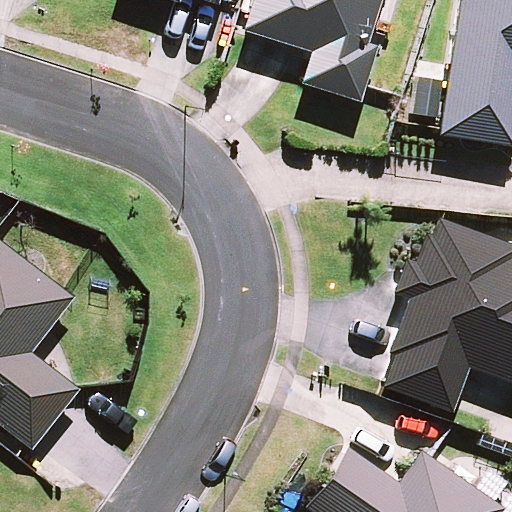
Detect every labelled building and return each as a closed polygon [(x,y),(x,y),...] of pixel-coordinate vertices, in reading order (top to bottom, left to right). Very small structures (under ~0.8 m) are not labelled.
[(251,0),(242,30),(311,52),(301,84),(356,102),(373,49),(362,46),(376,0),(251,0)] [(511,0),(458,0),(438,135),(510,146),(511,135),(511,0)] [(430,233),(421,230),(413,255),(404,252),(389,295),(406,301),(376,388),(450,414),(466,368),(511,384),(511,254),(511,253),(511,246),(435,219),(430,233)] [(69,298),(0,245),(0,424),(30,448),(74,390),(27,354),(69,298)] [(486,511),(492,504),(418,451),(395,484),(346,450),(306,507),(312,511),(486,511)]
